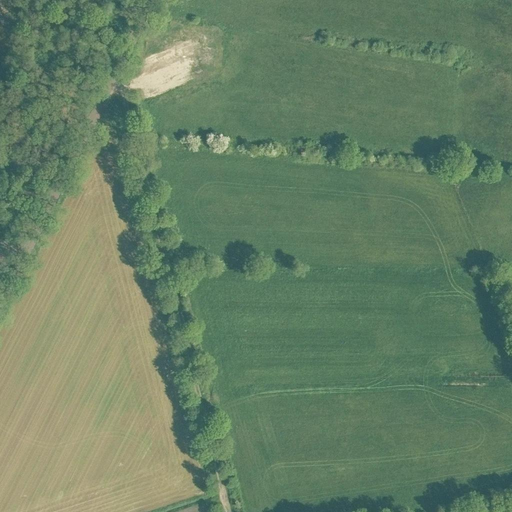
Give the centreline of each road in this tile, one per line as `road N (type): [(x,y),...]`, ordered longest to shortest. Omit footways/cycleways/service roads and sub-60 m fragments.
road 1 (track): [(227,511),(116,73)]
road 2 (tertiary): [(152,0),(0,303)]
